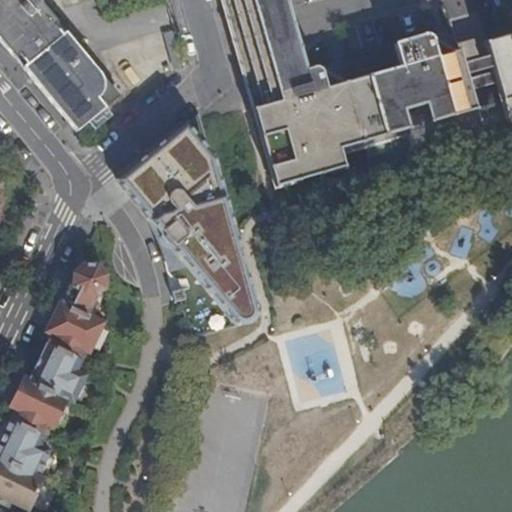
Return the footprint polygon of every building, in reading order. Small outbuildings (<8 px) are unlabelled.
[(0,0),(0,15),(6,22),(0,26),(0,35),(80,133),(122,97),(42,0),(0,0)] [(239,62),(252,110),(286,100),(280,78),(306,71),(299,47),(292,23),(287,8),(285,0),(221,0),(232,39),(239,62)] [(511,12),(508,13),(511,27),(511,37),(482,46),(505,124),(511,121),(511,12)] [(252,110),(273,189),(297,183),(293,170),(312,164),(317,177),(341,171),(338,157),(405,138),(410,152),(433,144),(429,131),(450,125),(454,139),(478,131),(455,54),(440,57),(432,48),(430,40),(420,36),(392,44),(399,66),(335,85),(323,81),(321,74),(311,69),(306,71),(280,78),(286,100),(252,110)] [(189,120),(112,183),(164,249),(231,334),(266,322),(223,157),(189,120)] [(0,461),(0,502),(22,511),(39,511),(53,483),(43,479),(77,406),(83,410),(99,374),(93,371),(113,326),(104,321),(113,298),(114,282),(106,272),(94,268),(83,276),(36,381),(28,377),(10,412),(22,416),(0,462),(0,461)]
